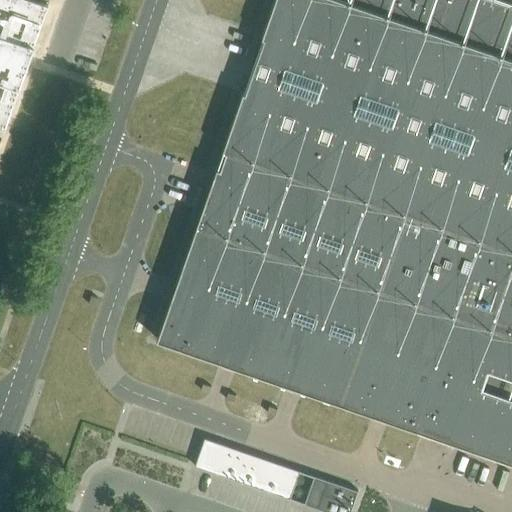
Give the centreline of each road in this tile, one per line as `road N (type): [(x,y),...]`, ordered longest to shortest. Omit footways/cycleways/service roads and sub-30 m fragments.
road 1 (unclassified): [(125,278),(98,358),(111,384),(418,496),(413,511)]
road 2 (unclassified): [(67,256),(0,452)]
road 3 (unclassified): [(106,144),(151,165),(156,185),(125,278)]
road 4 (unclassified): [(157,0),(106,144)]
